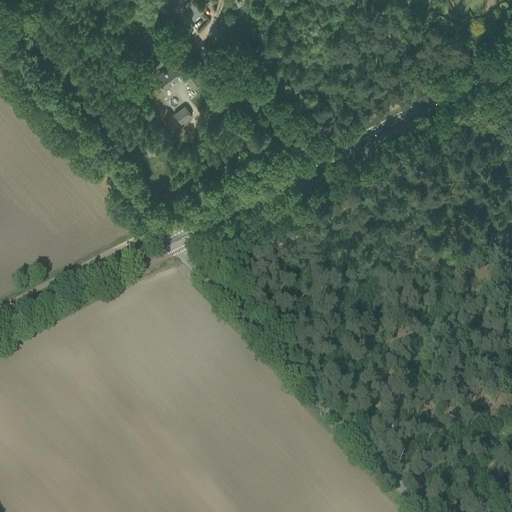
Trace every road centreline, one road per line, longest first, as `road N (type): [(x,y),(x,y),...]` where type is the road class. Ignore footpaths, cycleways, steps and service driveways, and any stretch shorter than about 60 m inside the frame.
road 1 (secondary): [(169,238),(511,63)]
road 2 (unclassified): [(422,511),(179,250)]
road 3 (track): [(159,226),(0,49)]
road 4 (secondary): [(0,324),(169,238)]
